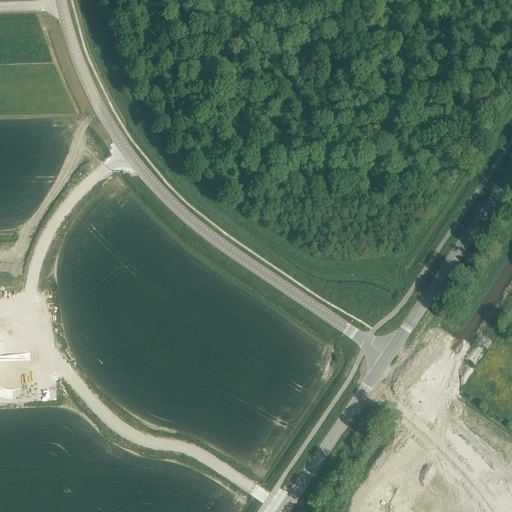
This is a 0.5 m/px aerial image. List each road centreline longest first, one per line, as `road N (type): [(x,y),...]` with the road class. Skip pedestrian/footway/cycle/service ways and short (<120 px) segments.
road 1 (residential): [(283,509),(192,451),(115,428),(55,360),(32,295),(33,267),(61,209),(126,153)]
road 2 (unclassified): [(386,356),(162,203),(126,153)]
road 3 (unclassified): [(386,356),(511,170)]
road 4 (residential): [(386,356),(416,414),(505,511)]
road 5 (unclassified): [(283,509),(386,356)]
road 6 (unclassified): [(126,153),(74,65),(59,0)]
